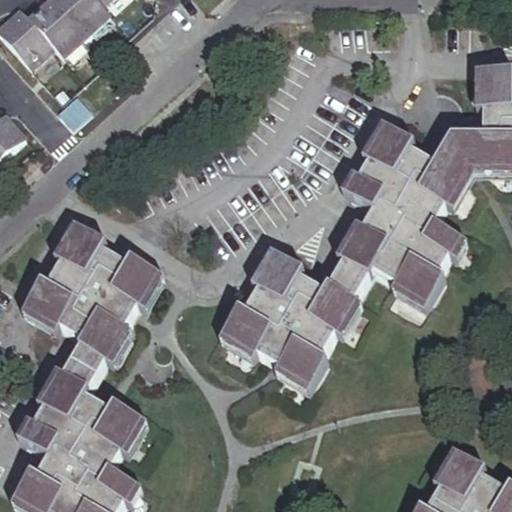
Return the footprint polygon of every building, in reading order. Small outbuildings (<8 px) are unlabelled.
[(101,15),(87,0),(64,0),(55,9),(89,45),(111,25),(101,15)] [(116,0),(87,0),(101,15),(116,0)] [(89,45),(55,9),(34,29),(58,54),(68,65),(89,45)] [(58,54),(34,29),(24,19),(3,39),(36,74),(58,54)] [(242,318),(226,345),(315,397),(330,370),(325,368),(376,282),(432,314),(448,288),(442,284),(463,249),(438,234),(470,178),(511,177),(511,81),(487,81),(487,146),(455,146),(438,174),(414,159),(417,154),(390,138),(350,206),(374,221),(327,302),(304,288),(307,282),(280,266),(247,322),(242,318)] [(0,166),(24,145),(4,123),(0,125),(0,166)] [(113,420),(88,405),(159,284),(133,269),(129,275),(106,261),(109,254),(83,239),(50,296),(43,291),(28,317),(85,351),(25,453),(51,468),(40,486),(34,483),(18,509),(23,511),(127,511),(137,495),(112,481),(142,429),(116,414),(113,420)] [(511,511),(511,495),(509,500),(485,487),(488,481),(461,465),(433,511),(511,511)]
